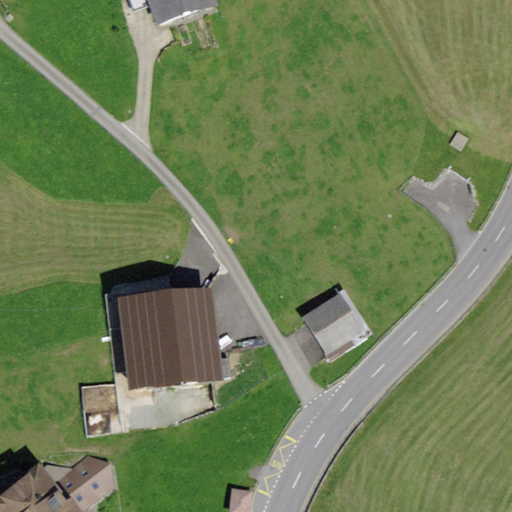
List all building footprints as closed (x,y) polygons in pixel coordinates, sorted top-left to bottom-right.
[(213,0),(127,0),(132,15),(145,10),(152,31),(217,9),(213,0)] [(431,148),(464,172),(497,128),(465,103),(431,148)] [(343,295),(302,322),(330,364),(371,337),(343,295)] [(212,296),(122,306),(132,393),(222,383),(212,296)] [(91,422),(123,421),(121,384),(89,385),(91,422)] [(53,486),(39,469),(0,500),(0,511),(87,511),(115,490),(111,465),(86,458),(53,486)] [(254,511),(255,492),(236,491),(235,511),(254,511)]
